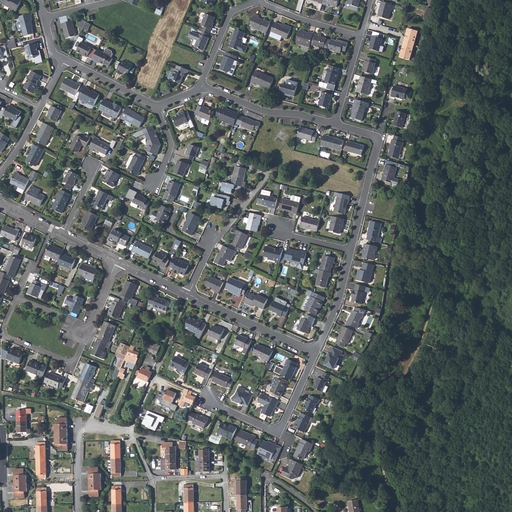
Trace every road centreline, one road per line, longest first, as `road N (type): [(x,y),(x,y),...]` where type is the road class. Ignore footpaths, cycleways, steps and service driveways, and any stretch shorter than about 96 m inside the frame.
road 1 (residential): [(210,397),(280,430),(314,353)]
road 2 (residential): [(350,251),(377,140),(334,125)]
road 3 (residential): [(91,329),(68,362),(2,337),(17,299)]
road 4 (residential): [(188,294),(212,242),(269,172)]
road 5 (residential): [(334,125),(263,112),(201,86)]
road 6 (residential): [(188,294),(314,353)]
road 7 (residential): [(80,511),(80,426),(129,433)]
